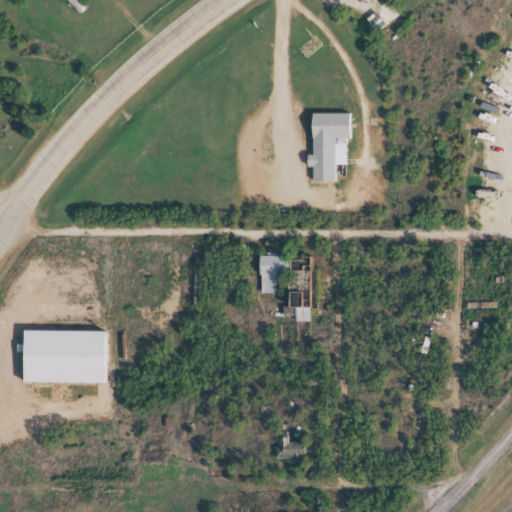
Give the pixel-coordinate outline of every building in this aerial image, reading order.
[(358,0),(364,9),(376,0),(375,0),(336,0),(340,5),(347,0),(358,0)] [(385,32),(375,20),(366,27),(376,39),(385,32)] [(313,121),(313,163),(308,163),(308,175),(313,175),(313,190),(335,190),(335,173),(346,173),(346,153),(336,153),(336,147),(351,147),(351,121),(313,121)] [(260,301),(275,302),(275,282),(289,282),(289,264),(261,264),(260,301)] [(311,275),(291,275),(291,277),(292,277),(292,315),(283,315),(283,325),(295,325),(295,330),(311,330),(311,275)] [(107,340),(25,339),(25,391),(106,392),(107,340)] [(275,467),(290,467),(290,471),(301,471),(302,450),(289,450),(289,446),(275,446),(275,467)]
